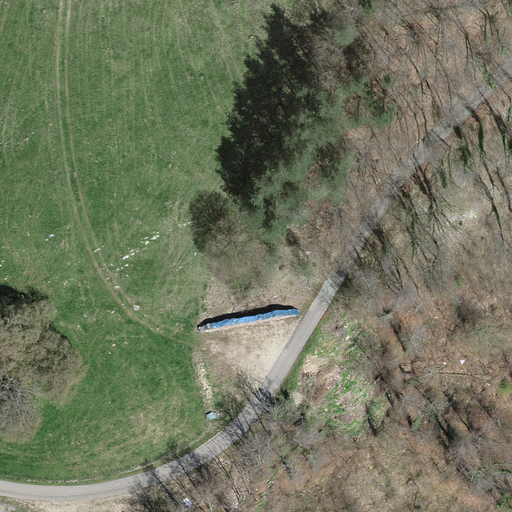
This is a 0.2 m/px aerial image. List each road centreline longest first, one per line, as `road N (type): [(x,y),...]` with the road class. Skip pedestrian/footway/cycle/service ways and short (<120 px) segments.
road 1 (unclassified): [(0,488),(115,486),(212,448),(248,416),(396,176),(511,55)]
road 2 (track): [(62,0),(53,118),(97,271),(138,328),(284,360)]
